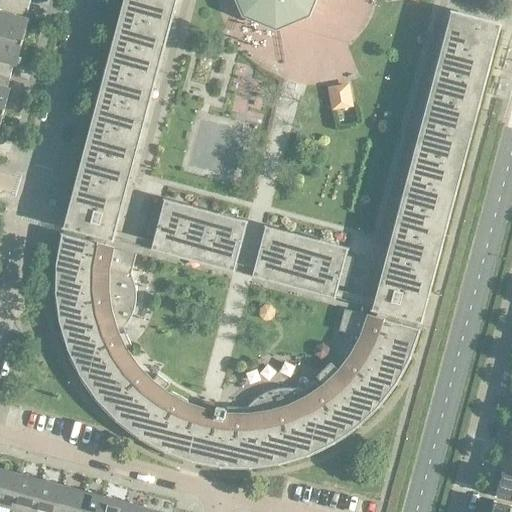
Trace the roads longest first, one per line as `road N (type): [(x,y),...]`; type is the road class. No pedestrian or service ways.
road 1 (residential): [(218,492),(0,435)]
road 2 (residential): [(459,511),(511,316)]
road 3 (residential): [(36,192),(88,0)]
road 4 (residential): [(0,327),(36,192)]
